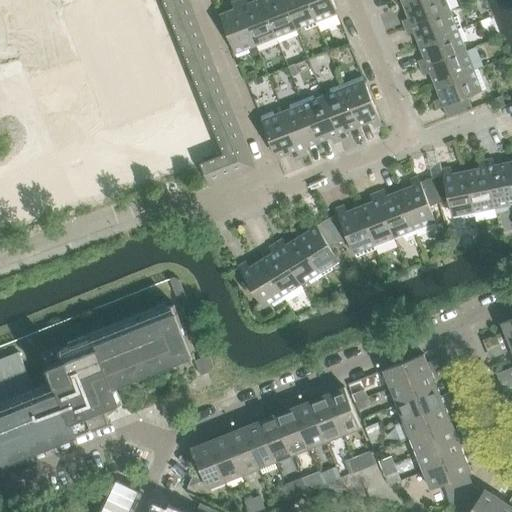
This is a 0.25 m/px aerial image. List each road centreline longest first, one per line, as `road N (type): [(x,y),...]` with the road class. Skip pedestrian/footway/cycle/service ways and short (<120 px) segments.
road 1 (residential): [(142,511),(173,438),(459,320)]
road 2 (residential): [(274,180),(313,184),(410,145),(352,0)]
road 3 (residential): [(274,180),(203,0)]
road 4 (unknown): [(0,180),(173,104)]
road 5 (residential): [(115,215),(186,200),(227,205),(274,180)]
road 6 (residential): [(511,453),(459,320)]
road 7 (residential): [(0,258),(115,215)]
